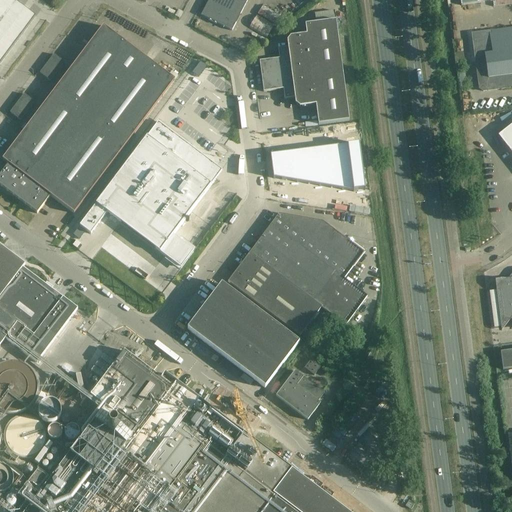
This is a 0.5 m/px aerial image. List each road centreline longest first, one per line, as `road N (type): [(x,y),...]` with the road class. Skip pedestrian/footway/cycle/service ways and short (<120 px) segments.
road 1 (primary): [(378,0),(447,511)]
road 2 (primary): [(473,511),(404,0)]
road 3 (unclassified): [(153,339),(252,189),(233,62),(112,0)]
road 4 (unclassified): [(375,511),(153,339)]
road 5 (unclassified): [(153,339),(0,220)]
road 6 (unclassified): [(74,0),(0,101)]
